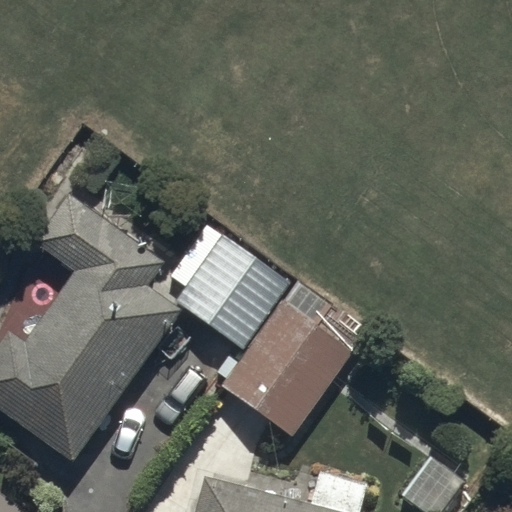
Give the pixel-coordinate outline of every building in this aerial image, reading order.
[(163,263),(68,195),(34,243),(74,271),(25,340),(10,330),(0,343),(0,407),(77,462),(184,312),(147,286),(163,263)] [(295,266),(230,218),(182,284),(247,331),(295,266)] [(330,331),(287,301),(224,386),(292,435),(371,327),(345,308),(330,331)] [(438,511),(469,469),(435,444),(403,488),(436,511),(438,511)] [(300,511),(208,491),(202,511),(300,511)] [(0,511),(26,511),(0,493),(0,511)]
